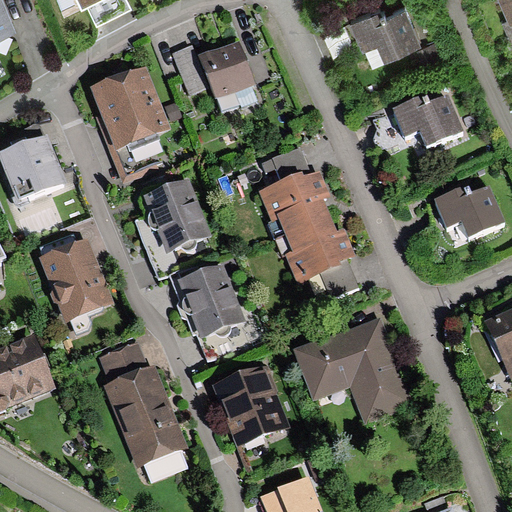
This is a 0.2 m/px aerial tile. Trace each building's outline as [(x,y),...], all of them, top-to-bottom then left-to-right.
[(0,0),(0,32),(18,25),(6,0),(0,0)] [(87,0),(97,21),(131,4),(128,0),(87,0)] [(511,0),(503,0),(509,15),(511,14),(511,0)] [(386,54),(422,39),(406,3),(384,13),(380,3),(351,16),(364,45),(379,38),(386,54)] [(420,47),(425,58),(442,51),(437,39),(420,47)] [(217,102),(257,86),(247,62),(240,44),(200,60),(210,85),(217,102)] [(210,85),(200,60),(194,45),(175,52),(192,93),(210,85)] [(94,89),(117,149),(169,129),(145,68),(94,89)] [(424,136),(428,147),(463,133),(449,97),(418,109),(415,102),(395,110),(408,142),(424,136)] [(0,154),(19,203),(66,185),(47,136),(0,153),(0,154)] [(275,159),(283,181),(302,174),(309,170),(301,149),(275,159)] [(340,263),(355,256),(345,231),(337,234),(324,200),(331,197),(320,171),(304,178),(302,174),(283,181),(259,191),(273,223),(280,220),(293,253),(288,255),(300,284),(322,275),(342,267),(340,263)] [(169,256),(213,239),(189,180),(169,188),(145,197),(169,256)] [(471,241),(506,226),(489,188),(474,195),(468,197),(466,191),(436,204),(450,234),(465,228),(471,241)] [(65,322),(114,303),(89,238),(41,256),(65,322)] [(332,299),(359,288),(349,263),(342,267),(322,275),(332,299)] [(204,338),(247,321),(224,264),(203,273),(181,281),(204,338)] [(511,375),(511,313),(489,324),(511,375)] [(364,427),(416,408),(382,319),(347,333),(296,352),(315,404),(351,391),(364,427)] [(12,405),(55,389),(46,365),(35,336),(0,349),(0,413),(8,411),(12,405)] [(181,451),(190,448),(156,365),(149,368),(139,343),(101,358),(112,384),(104,387),(137,468),(144,465),(152,484),(188,469),(181,451)] [(239,445),(289,426),(274,387),(265,363),(215,382),(239,445)] [(324,511),(311,478),(261,497),(266,511),(324,511)]
